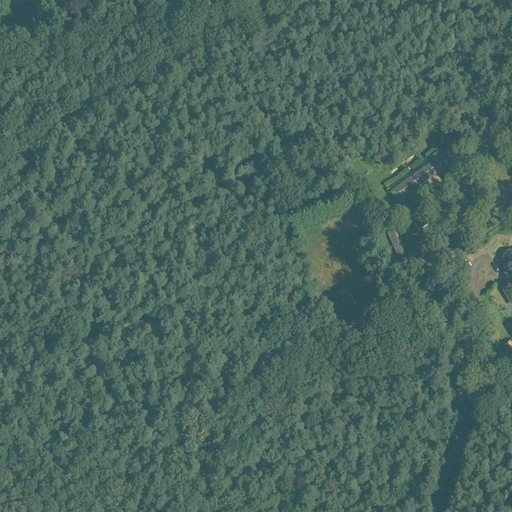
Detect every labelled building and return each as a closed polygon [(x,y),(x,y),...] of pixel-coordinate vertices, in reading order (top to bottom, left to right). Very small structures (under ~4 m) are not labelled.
[(473,112),(457,120),(465,137),(481,130),(473,112)] [(421,189),(429,183),(426,181),(439,172),(451,189),(461,181),(442,154),(389,192),(418,232),(428,225),(407,195),(419,186),(421,189)] [(388,235),(399,259),(405,256),(395,232),(388,235)] [(445,256),(447,261),(454,258),(452,252),(445,256)] [(511,337),(501,345),(510,358),(511,356),(511,337)]
